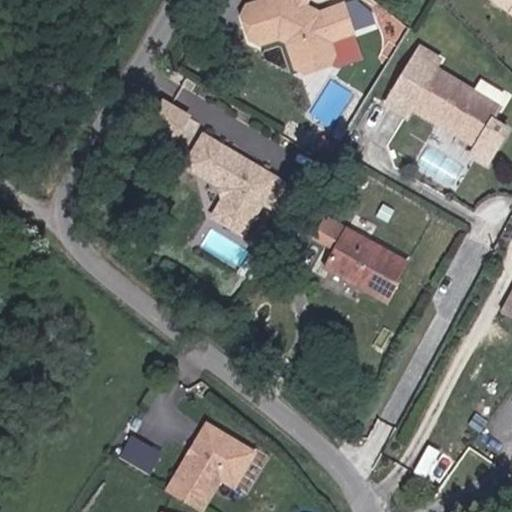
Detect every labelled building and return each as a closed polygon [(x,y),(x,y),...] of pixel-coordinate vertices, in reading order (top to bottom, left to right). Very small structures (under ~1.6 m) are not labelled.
[(261,0),(247,5),(242,14),(249,37),(259,41),(277,36),(288,40),(297,67),(306,71),(329,62),(333,53),(328,40),(351,31),(341,4),(318,13),(291,0),(261,0)] [(355,0),(350,2),(361,29),(376,23),(367,0),(355,0)] [(496,0),(511,11),(511,10),(511,2),(508,0),(496,0)] [(439,62),(420,51),(387,108),(408,119),(413,110),(479,149),(474,158),(490,167),(511,130),(493,120),(499,111),(433,72),(439,62)] [(162,106),(143,140),(170,154),(188,121),(162,106)] [(187,169),(222,188),(225,201),(215,218),(244,236),(264,203),(277,212),(291,188),(205,138),(187,169)] [(366,179),(351,171),(342,186),(358,195),(366,179)] [(317,239),(336,250),(326,269),(387,303),(408,265),(327,220),(317,239)] [(170,494),(201,511),(205,511),(224,481),(238,489),(258,455),(211,426),(170,494)] [(134,433),(122,456),(153,471),(164,447),(134,433)]
